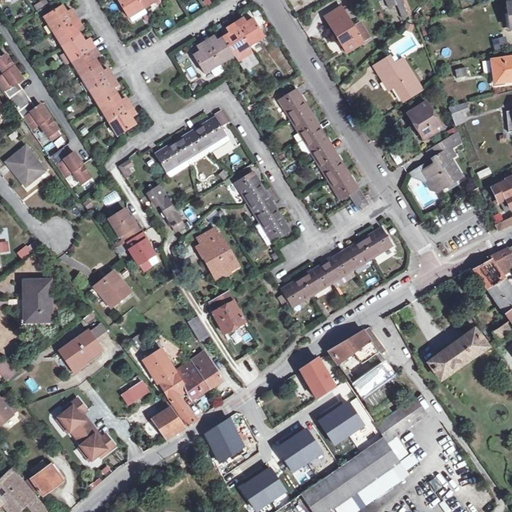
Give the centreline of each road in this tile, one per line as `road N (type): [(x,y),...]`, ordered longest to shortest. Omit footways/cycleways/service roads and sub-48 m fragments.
road 1 (tertiary): [(441,272),(144,462),(82,511)]
road 2 (residential): [(166,127),(228,99),(320,245),(395,201)]
road 3 (residential): [(270,0),(395,201)]
road 4 (residential): [(239,0),(128,67)]
